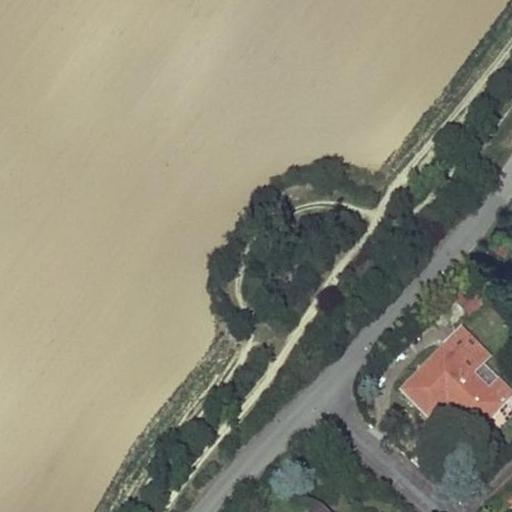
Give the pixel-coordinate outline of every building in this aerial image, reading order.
[(324,268),(319,251),(330,233),(312,221),(300,239),(289,240),(277,247),(270,258),(267,273),(275,288),(287,296),(300,296),(312,291),(320,281),(324,268)] [(511,241),(499,231),(488,245),(501,255),(511,241)] [(473,298),(465,288),(457,296),(465,305),(473,298)] [(487,356),(462,331),(403,392),(430,420),(446,404),(458,415),(476,432),(502,405),(488,392),(470,375),(487,356)] [(511,395),(511,394),(499,382),(488,392),(502,405),(511,395)]
